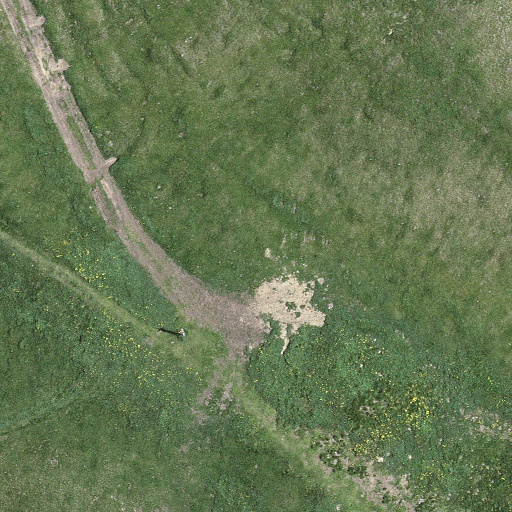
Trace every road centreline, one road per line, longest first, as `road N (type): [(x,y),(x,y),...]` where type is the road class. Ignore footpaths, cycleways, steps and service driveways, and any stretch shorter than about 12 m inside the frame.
road 1 (track): [(241,371),(89,127),(27,0)]
road 2 (track): [(121,264),(403,511)]
road 3 (track): [(0,324),(121,264)]
